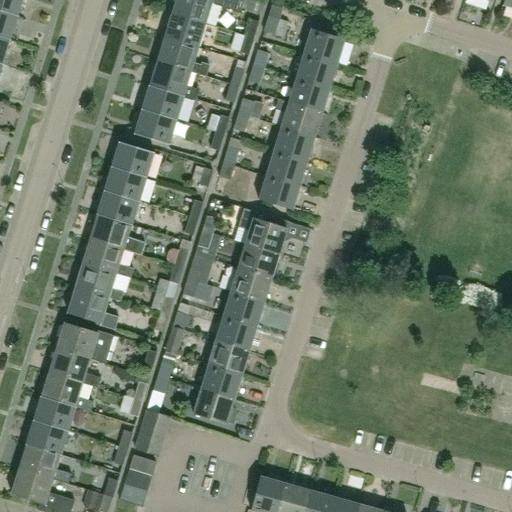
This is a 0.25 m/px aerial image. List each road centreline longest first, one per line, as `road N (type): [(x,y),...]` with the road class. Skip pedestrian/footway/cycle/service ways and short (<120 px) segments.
road 1 (unclassified): [(393,14),(269,434)]
road 2 (tertiary): [(0,309),(94,0)]
road 3 (unclassified): [(511,503),(269,434)]
road 4 (unclassified): [(511,51),(393,14)]
